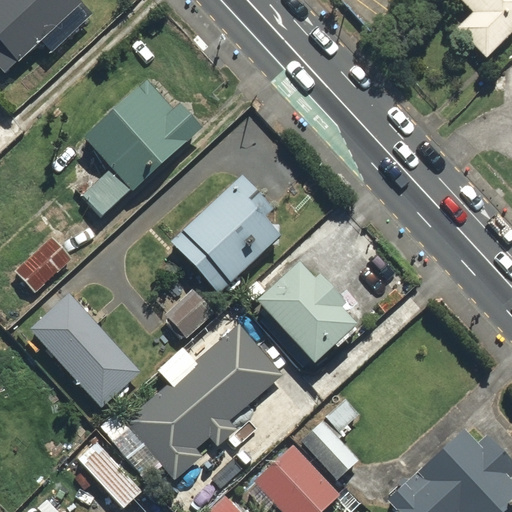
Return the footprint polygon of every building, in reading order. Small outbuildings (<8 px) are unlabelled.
[(89,0),(0,0),(0,66),(9,77),(44,44),(55,54),(100,12),(89,0)] [(380,0),(390,10),(400,0),(380,0)] [(511,30),(511,0),(446,0),(464,17),(447,34),(478,65),(511,30)] [(511,35),(503,43),(511,52),(511,35)] [(511,67),(489,91),(511,114),(511,113),(511,67)] [(94,175),(77,189),(101,217),(208,126),(185,99),(175,108),(149,78),(86,131),(115,166),(98,180),(94,175)] [(217,296),(289,233),(271,211),(277,206),(248,173),(169,241),(217,296)] [(292,268),(280,256),(257,278),(268,291),(260,299),(319,362),(362,321),(346,304),(375,277),(331,231),(292,268)] [(18,271),(37,293),(75,258),(55,237),(18,271)] [(192,339),(222,312),(199,287),(191,294),(180,281),(158,302),(192,339)] [(72,292),(32,329),(106,406),(145,369),(72,292)] [(120,408),(100,425),(159,496),(207,456),(201,448),(213,437),(220,445),(241,427),(234,419),(287,375),(243,323),(129,419),(120,408)] [(351,400),(330,419),(341,431),(362,412),(351,400)] [(326,418),(303,439),(340,479),(362,459),(326,418)] [(386,500),(397,511),(507,511),(511,508),(511,450),(494,430),(482,441),(470,426),(386,500)] [(101,438),(77,460),(123,510),(147,489),(101,438)] [(294,442),(247,486),(270,509),(276,504),(283,511),(323,511),(343,494),(294,442)] [(245,511),(234,497),(215,511),(245,511)]
